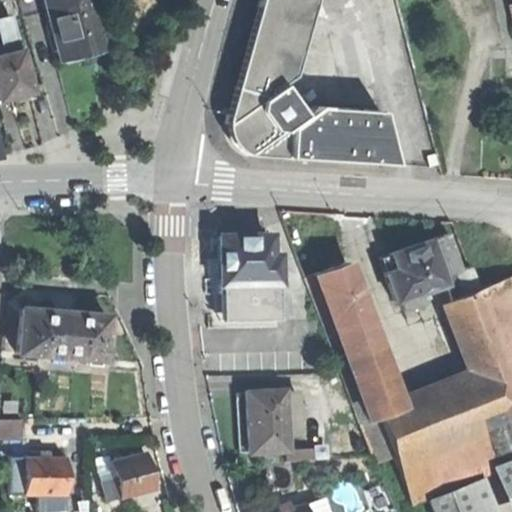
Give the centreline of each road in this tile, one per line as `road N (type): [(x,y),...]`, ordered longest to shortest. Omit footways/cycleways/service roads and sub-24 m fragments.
road 1 (unclassified): [(511,204),(167,180)]
road 2 (tertiary): [(167,180),(176,343),(209,511)]
road 3 (secondary): [(214,0),(167,180)]
road 4 (secondary): [(167,180),(0,187)]
